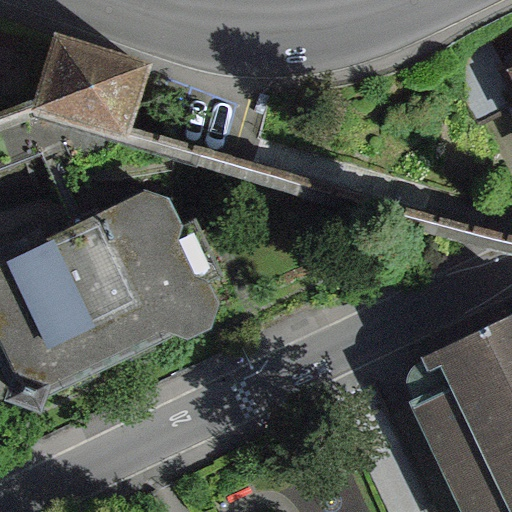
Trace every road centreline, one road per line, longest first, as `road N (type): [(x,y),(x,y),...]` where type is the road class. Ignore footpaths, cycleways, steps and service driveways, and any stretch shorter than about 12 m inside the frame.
road 1 (residential): [(0,508),(511,260)]
road 2 (residential): [(131,0),(240,31),(323,31),(413,0)]
